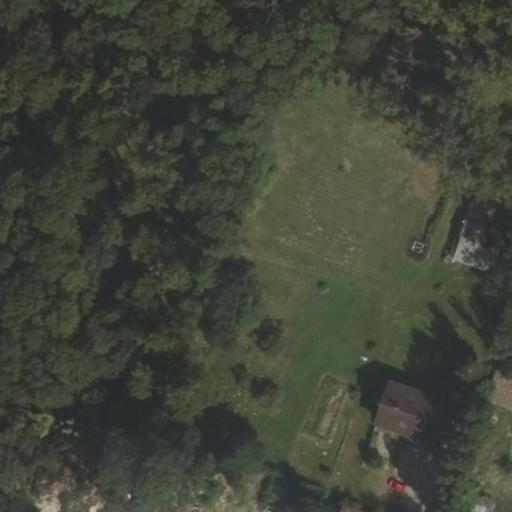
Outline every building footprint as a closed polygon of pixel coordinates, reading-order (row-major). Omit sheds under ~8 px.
[(464,211),(445,263),(468,273),(487,219),(464,211)] [(134,247),(120,245),(118,261),(133,262),(134,247)] [(464,405),(474,369),(460,365),(451,400),(464,405)] [(511,408),(511,372),(497,367),(485,399),(511,408)] [(374,431),(387,391),(382,389),(365,428),(374,431)] [(441,410),(387,391),(374,431),(426,452),(441,410)] [(321,511),(325,505),(309,497),(302,511),(321,511)]
